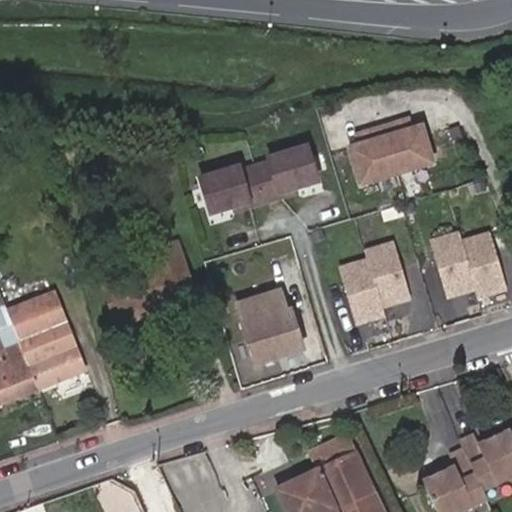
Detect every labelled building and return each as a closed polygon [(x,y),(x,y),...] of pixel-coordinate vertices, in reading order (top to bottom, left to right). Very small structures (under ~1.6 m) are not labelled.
[(354,151),(366,188),(438,166),(427,129),(409,135),(406,125),(369,136),(372,146),(354,151)] [(246,175),(245,170),(205,182),(216,217),(238,210),(239,214),(301,195),(300,192),(322,184),(312,150),(274,161),(276,165),(246,175)] [(438,245),(454,299),(480,291),(482,300),(509,292),(494,239),(468,246),(465,237),(438,245)] [(106,282),(120,328),(185,308),(178,286),(192,282),(179,244),(165,248),(169,262),(106,282)] [(373,265),(347,273),(362,326),(390,318),(387,309),(413,302),(397,248),(370,256),(373,265)] [(178,286),(185,308),(198,304),(192,282),(178,286)] [(21,347),(36,389),(85,373),(55,293),(8,309),(19,342),(21,347)] [(310,351),(298,313),(293,314),(287,294),(245,307),(263,365),(310,351)] [(8,309),(6,305),(0,307),(0,349),(19,342),(8,309)] [(0,403),(36,389),(21,347),(0,354),(0,357),(3,366),(0,366),(0,403)] [(318,469),(277,487),(287,511),(389,511),(379,490),(380,489),(353,431),(310,452),(318,469)] [(479,435),(465,441),(468,449),(454,455),(459,466),(427,479),(440,511),(453,511),(489,497),(485,488),(511,477),(511,433),(483,445),(479,435)]
